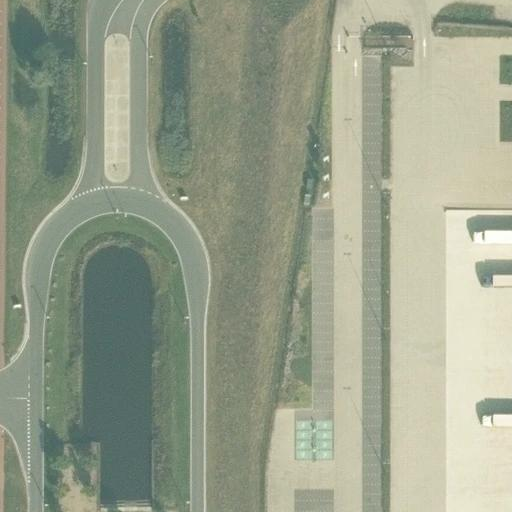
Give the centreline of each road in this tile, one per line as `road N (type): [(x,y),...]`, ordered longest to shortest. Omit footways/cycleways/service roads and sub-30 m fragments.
road 1 (unclassified): [(93,203),(63,223),(44,248),(37,276),(35,511)]
road 2 (unclassified): [(196,511),(193,277),(167,221),(139,203)]
road 3 (unclassified): [(139,203),(140,21),(155,0)]
road 4 (unclassified): [(110,0),(97,21),(93,203)]
